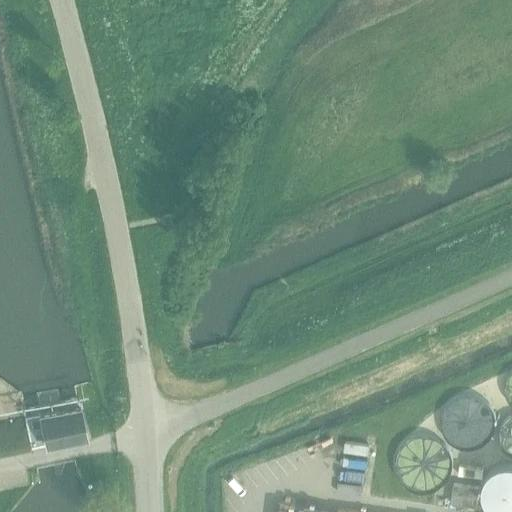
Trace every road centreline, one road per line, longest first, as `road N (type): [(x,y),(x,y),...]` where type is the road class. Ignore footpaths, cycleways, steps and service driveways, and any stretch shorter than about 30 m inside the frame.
road 1 (unclassified): [(146,436),(121,254),(62,0)]
road 2 (unclassified): [(146,436),(511,276)]
